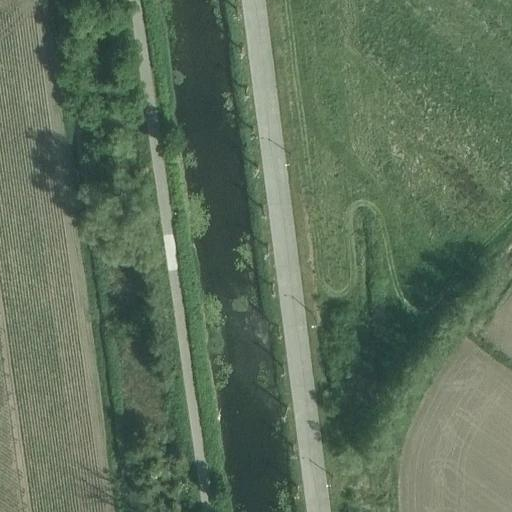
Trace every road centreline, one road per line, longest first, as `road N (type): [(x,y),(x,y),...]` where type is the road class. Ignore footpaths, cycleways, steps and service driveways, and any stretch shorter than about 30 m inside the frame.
road 1 (unclassified): [(133,0),(204,511)]
road 2 (tertiary): [(254,0),(320,511)]
